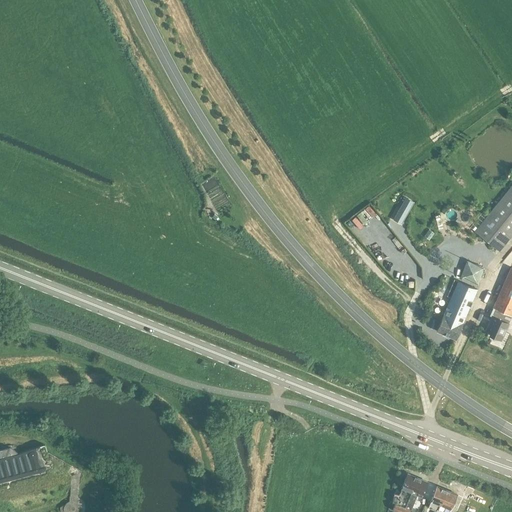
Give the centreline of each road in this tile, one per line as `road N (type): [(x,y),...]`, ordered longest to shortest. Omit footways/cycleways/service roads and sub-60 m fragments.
road 1 (tertiary): [(0,268),(422,434)]
road 2 (track): [(306,511),(315,443),(276,399),(284,380)]
